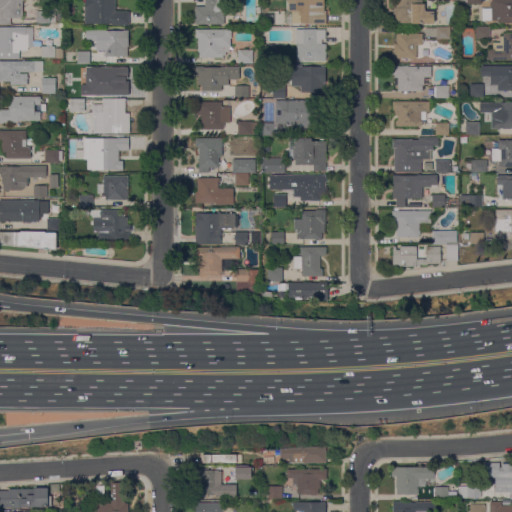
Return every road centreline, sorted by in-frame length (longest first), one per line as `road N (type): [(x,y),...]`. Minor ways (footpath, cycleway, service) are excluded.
road 1 (motorway): [(0,389),(349,392),(511,376)]
road 2 (residential): [(0,262),(138,276),(159,266),(162,0)]
road 3 (motorway): [(419,345),(0,304)]
road 4 (motorway): [(419,345),(0,350)]
road 5 (motorway): [(28,431),(349,392)]
road 6 (residential): [(362,285),(359,0)]
road 7 (residential): [(154,465),(0,473)]
road 8 (residential): [(362,285),(511,273)]
road 9 (residential): [(511,440),(363,452)]
